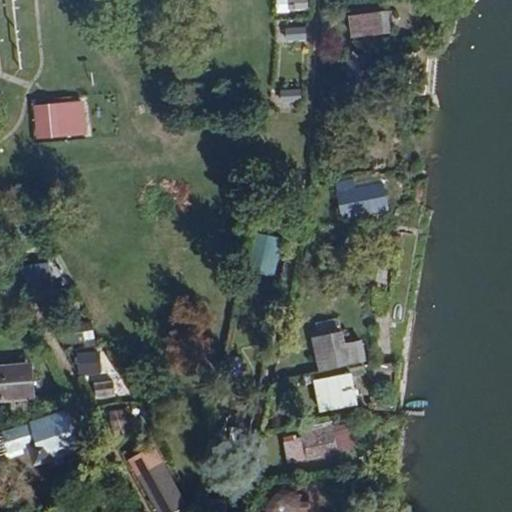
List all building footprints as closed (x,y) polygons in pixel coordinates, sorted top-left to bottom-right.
[(302,0),(285,0),(287,11),(304,9),(302,0)] [(378,11),(351,14),(352,34),(380,32),(378,11)] [(295,19),(283,20),(284,39),(303,38),(302,25),(295,26),(295,19)] [(365,63),(342,67),(344,82),(367,78),(365,63)] [(299,89),(277,92),(278,114),(288,112),(288,104),(301,103),(299,89)] [(244,90),(226,91),(227,106),(245,104),(244,90)] [(72,128),(71,104),(57,105),(57,111),(46,112),(47,127),(58,126),(58,129),(72,128)] [(341,104),(323,107),(327,127),(345,124),(341,104)] [(352,194),(309,203),(314,227),(357,218),(352,194)] [(284,202),(266,205),(268,217),(286,213),(284,202)] [(22,211),(5,213),(6,226),(23,224),(22,211)] [(277,236),(260,232),(253,265),(270,269),(277,236)] [(336,261),(316,265),(318,277),(338,274),(336,261)] [(49,266),(31,267),(32,283),(50,282),(49,266)] [(67,296),(48,298),(49,310),(68,309),(67,296)] [(81,325),(62,327),(64,343),(72,342),(73,346),(83,345),(81,325)] [(257,332),(238,335),(241,351),(260,347),(257,332)] [(340,334),(312,340),(315,355),(343,349),(340,334)] [(93,355),(77,356),(77,372),(94,371),(93,355)] [(250,362),(228,367),(231,379),(253,374),(250,362)] [(0,368),(0,402),(37,401),(35,378),(22,378),(21,367),(0,368)] [(350,378),(314,384),(320,412),(355,405),(350,378)] [(105,382),(89,384),(91,398),(107,396),(105,382)] [(106,411),(109,427),(143,421),(136,406),(106,411)] [(65,412),(34,420),(40,437),(31,440),(38,461),(69,450),(73,448),(74,445),(74,440),(65,412)] [(236,427),(217,431),(220,446),(239,442),(236,427)] [(330,428),(301,435),(304,452),(321,450),(322,454),(335,451),(330,428)] [(8,433),(0,434),(0,455),(10,455),(8,433)] [(158,466),(138,469),(141,484),(161,480),(158,466)] [(299,511),(295,483),(272,487),(276,511),(299,511)] [(174,495),(156,499),(158,511),(166,511),(177,510),(174,495)] [(123,511),(115,498),(100,507),(103,511),(123,511)]
